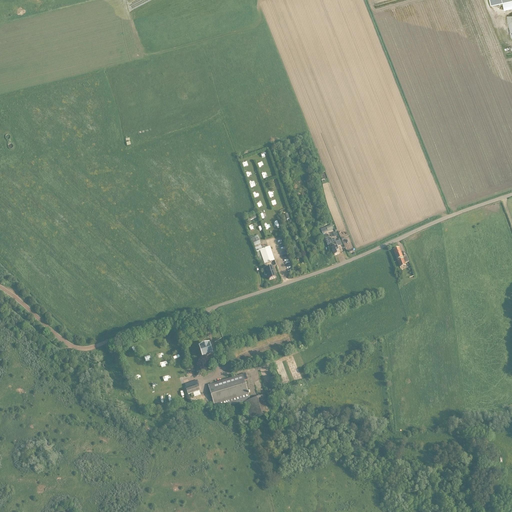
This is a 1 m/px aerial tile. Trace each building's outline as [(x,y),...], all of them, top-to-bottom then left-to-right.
[(511,0),(489,0),(491,5),(502,2),(504,9),(511,7),(511,0)] [(327,231),(333,229),(331,224),(319,228),(321,233),(327,231)] [(256,235),(250,237),(251,238),(252,242),(257,256),(260,255),(264,267),(265,268),(271,266),(275,265),(269,246),(267,247),(266,244),(260,246),(258,240),(257,236),(256,235)] [(329,240),(325,242),(326,245),(329,244),(330,248),(331,248),(333,255),(339,253),(336,246),(334,239),(333,238),(329,240)] [(396,259),(397,258),(398,260),(396,260),(399,267),(404,265),(403,263),(407,261),(405,255),(402,256),(398,247),(392,250),(396,259)] [(264,267),(262,268),(264,275),(266,274),(266,275),(268,279),(275,277),(271,266),(265,268),(264,267)] [(199,347),(200,352),(202,357),(211,354),(208,344),(199,347)] [(214,405),(219,403),(221,407),(249,399),(247,394),(248,394),(243,380),(246,379),(244,373),(207,385),(214,405)] [(184,386),(185,387),(187,394),(189,394),(190,395),(192,394),(193,396),(200,394),(195,382),(184,386)] [(264,396),(249,400),(244,401),(250,420),(269,415),(264,396)]
